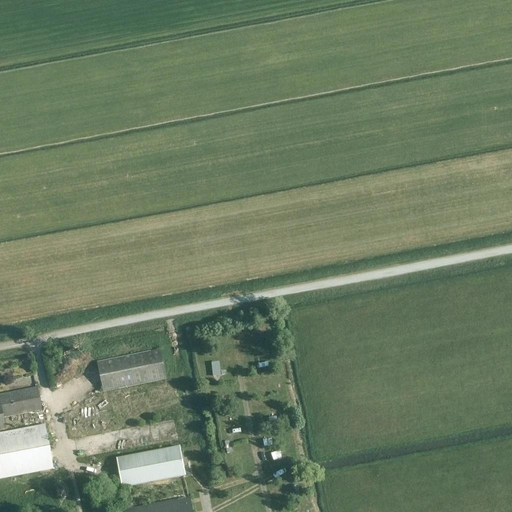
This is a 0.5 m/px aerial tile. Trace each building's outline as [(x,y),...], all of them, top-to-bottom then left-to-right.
[(103,392),(165,379),(159,350),(97,363),(103,392)] [(0,479),(51,470),(43,425),(5,432),(0,433),(0,430),(4,430),(2,418),(40,411),(36,387),(0,394),(0,479)] [(205,413),(215,413),(214,401),(205,401),(205,413)] [(271,409),(253,411),(255,424),(273,422),(271,409)] [(256,452),(274,449),(272,436),(254,439),(256,452)] [(179,447),(117,459),(122,488),(185,476),(179,447)] [(235,448),(223,449),(224,456),(236,454),(235,448)] [(228,468),(239,469),(239,460),(229,459),(228,468)] [(282,468),(264,472),(267,485),(285,480),(282,468)] [(191,511),(189,498),(117,511),(191,511)]
